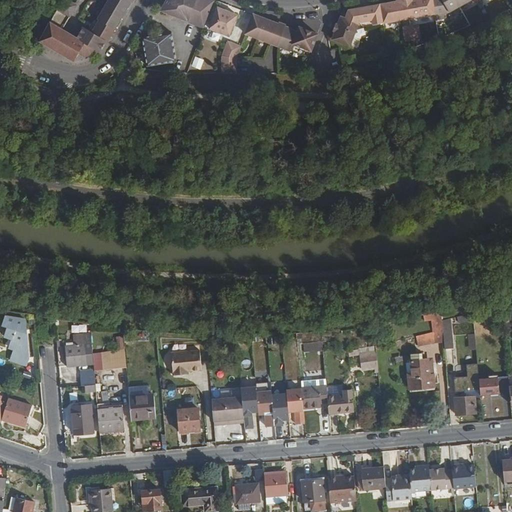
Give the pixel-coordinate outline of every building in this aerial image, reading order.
[(69,14),(76,2),(73,0),(61,0),(58,8),(69,14)] [(113,32),(120,21),(130,3),(131,0),(110,0),(109,2),(94,30),(107,39),(109,39),(113,32)] [(209,14),(193,8),(196,0),(167,0),(161,11),(188,20),(187,22),(204,28),(209,14)] [(207,11),(211,1),(207,0),(198,0),(195,7),(207,11)] [(404,20),(400,0),(381,4),(384,23),(384,24),(404,20)] [(435,14),(432,0),(413,0),(418,17),(435,14)] [(459,7),(454,0),(432,0),(435,14),(436,20),(444,18),(443,13),(447,11),(448,13),(459,7)] [(353,46),(361,22),(374,21),(375,24),(384,23),(381,4),(352,9),(348,18),(344,16),(341,24),(338,23),(335,30),(338,31),(335,39),(353,46)] [(231,30),(237,14),(217,7),(211,22),(231,30)] [(100,49),(107,39),(94,30),(83,24),(77,35),(62,26),(69,14),(58,8),(41,40),(75,58),(76,59),(80,51),(85,54),(90,52),(92,52),(95,46),(100,49)] [(271,43),(279,23),(253,13),(245,33),(271,43)] [(422,38),(419,24),(411,26),(414,40),(422,38)] [(312,52),(319,34),(299,26),(297,30),(285,25),(278,45),(304,55),(307,50),(312,52)] [(414,40),(411,26),(404,27),(407,41),(414,40)] [(178,61),(173,33),(146,38),(150,66),(178,61)] [(236,59),(241,46),(227,41),(221,57),(236,59)] [(357,62),(353,48),(345,51),(344,48),(338,49),(342,65),(357,62)] [(191,66),(201,68),(203,59),(194,56),(191,66)] [(237,73),(236,59),(221,57),(222,73),(237,73)] [(441,316),(472,309),(472,301),(440,310),(441,316)] [(440,310),(440,307),(423,311),(424,317),(430,315),(431,329),(416,333),(418,343),(434,339),(443,338),(441,317),(441,316),(440,310)] [(454,346),(451,316),(441,317),(443,338),(444,347),(454,346)] [(27,359),(25,320),(4,317),(1,326),(7,328),(5,337),(13,340),(9,349),(15,350),(11,361),(25,366),(27,359)] [(93,363),(90,332),(75,332),(75,343),(66,344),(68,366),(93,363)] [(377,361),(375,348),(359,350),(361,364),(377,361)] [(201,369),(200,349),(171,352),(173,374),(185,373),(184,370),(188,370),(201,369)] [(429,373),(428,356),(422,356),(422,350),(411,351),(412,373),(409,373),(410,385),(435,383),(434,372),(429,373)] [(127,377),(126,361),(118,362),(120,378),(127,377)] [(479,374),(478,361),(466,363),(467,374),(453,375),(455,390),(464,389),(464,395),(455,396),(456,412),(477,411),(475,394),(481,394),(481,392),(479,374)] [(509,379),(509,371),(497,372),(497,370),(488,371),(488,373),(479,374),(481,392),(494,391),(494,394),(500,393),(500,391),(510,390),(510,384),(509,379)] [(257,388),(257,383),(242,384),(243,395),(244,416),(245,426),(253,425),(252,409),(259,409),(257,388)] [(327,393),(327,383),(301,385),(303,405),(321,404),(321,400),(328,400),(327,393)] [(303,405),(301,385),(287,386),(287,390),(289,410),(303,409),(303,405)] [(354,409),(352,387),(343,387),(343,391),(327,393),(328,400),(329,411),(354,409)] [(272,391),(272,388),(257,388),(259,409),(259,412),(267,411),(267,423),(275,423),(272,391)] [(289,410),(287,390),(272,391),(275,423),(283,423),(283,417),(289,417),(289,410)] [(156,416),(153,394),(129,396),(131,418),(156,416)] [(244,416),(243,395),(212,398),(214,419),(244,416)] [(26,428),(32,406),(8,399),(6,405),(1,421),(26,428)] [(92,431),(89,403),(71,405),(74,433),(92,431)] [(199,427),(197,406),(177,407),(179,429),(199,427)] [(124,429),(122,408),(97,410),(99,431),(124,429)] [(511,481),(511,457),(501,458),(503,482),(511,481)] [(476,484),(474,463),(458,464),(458,462),(451,462),(451,467),(444,468),(444,466),(429,467),(430,487),(453,484),(453,486),(476,484)] [(429,467),(428,463),(421,464),(421,466),(408,467),(409,472),(410,489),(430,487),(429,467)] [(384,478),(383,465),(363,466),(364,486),(385,484),(384,478)] [(174,484),(173,468),(163,469),(165,485),(174,484)] [(288,493),(286,471),(264,473),(266,495),(288,493)] [(356,497),(354,474),(344,474),(344,472),(328,474),(330,500),(356,497)] [(410,489),(409,472),(401,472),(401,475),(390,476),(390,478),(384,478),(385,484),(386,498),(411,496),(410,489)] [(325,506),(322,476),(302,478),(305,508),(325,506)] [(260,499),(259,481),(236,483),(238,501),(260,499)] [(220,509),(217,485),(182,488),(183,504),(206,502),(206,509),(220,509)] [(112,509),(110,487),(89,488),(89,503),(92,503),(92,511),(112,509)] [(162,508),(160,489),(142,490),(144,509),(162,508)] [(32,511),(34,502),(17,499),(14,511),(32,511)]
